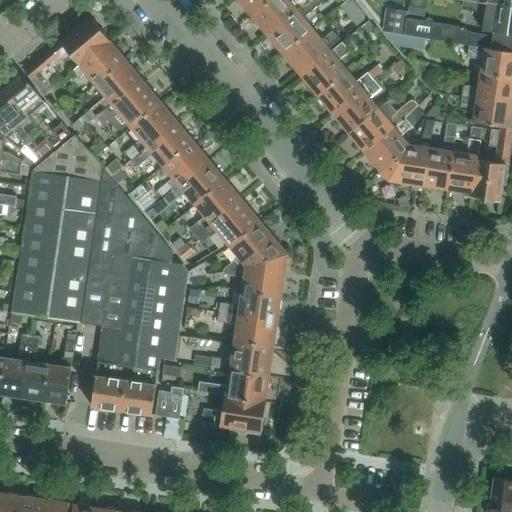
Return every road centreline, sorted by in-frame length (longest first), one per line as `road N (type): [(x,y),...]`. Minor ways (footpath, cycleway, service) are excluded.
road 1 (tertiary): [(365,250),(157,0)]
road 2 (unclassified): [(321,490),(0,441)]
road 3 (unclassified): [(365,250),(353,275),(321,490)]
road 4 (tertiary): [(511,266),(365,250)]
